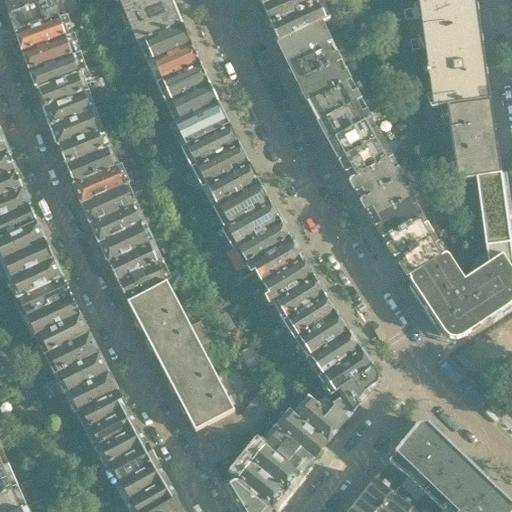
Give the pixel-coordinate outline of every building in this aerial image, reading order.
[(5,0),(11,16),(56,0),(5,0)] [(59,0),(56,0),(11,16),(17,35),(65,18),(59,0)] [(86,8),(83,0),(74,0),(78,10),(86,8)] [(171,0),(134,0),(120,6),(128,26),(174,7),(171,0)] [(258,0),(262,9),(283,0),(258,0)] [(321,6),(320,3),(326,0),(283,0),(262,9),(270,28),(321,6)] [(490,102),(476,0),(423,0),(435,77),(429,78),(432,97),(427,99),(431,110),(439,109),(446,108),(490,102)] [(279,45),(322,26),(321,25),(328,22),(321,6),(270,28),(279,45)] [(174,7),(128,26),(137,46),(183,27),(174,7)] [(406,21),(414,20),(412,10),(404,12),(406,21)] [(65,18),(17,35),(23,54),(68,38),(64,28),(69,26),(67,18),(65,18)] [(322,26),(279,45),(288,65),(331,45),(322,26)] [(183,27),(137,46),(146,66),(191,47),(183,27)] [(73,36),(68,38),(23,54),(30,73),(75,57),(71,46),(76,44),(73,36)] [(412,52),(420,50),(418,40),(410,42),(412,52)] [(331,45),(288,65),(297,85),(340,65),(331,45)] [(191,47),(146,66),(139,70),(148,90),(155,87),(200,66),(191,47)] [(75,57),(30,73),(37,92),(81,75),(77,64),(83,62),(80,55),(75,57)] [(406,71),(401,59),(393,63),(390,64),(399,83),(408,79),(406,71)] [(340,65),(297,85),(301,92),(308,105),(350,84),(340,65)] [(200,66),(155,87),(164,107),(209,86),(200,66)] [(102,80),(93,83),(92,79),(90,80),(87,73),(81,75),(37,92),(44,110),(94,91),(104,86),(102,80)] [(360,103),(350,84),(308,105),(318,124),(360,103)] [(209,86),(164,107),(173,127),(218,105),(209,86)] [(94,91),(44,110),(52,129),(95,112),(91,102),(97,100),(94,91)] [(490,102),(446,108),(457,182),(476,179),(476,180),(499,178),(501,177),(496,144),(494,144),(493,135),(495,135),(490,102)] [(360,103),(318,124),(328,143),(370,122),(360,103)] [(218,105),(173,127),(174,127),(168,130),(180,152),(185,149),(229,127),(218,105)] [(101,110),(95,112),(52,129),(59,148),(102,131),(98,120),(104,118),(101,110)] [(370,122),(328,143),(338,163),(380,140),(370,122)] [(185,149),(180,152),(191,174),(196,171),(195,168),(239,146),(229,127),(185,149)] [(102,131),(59,148),(66,166),(109,149),(104,138),(111,135),(108,128),(102,131)] [(380,140),(338,163),(350,183),(392,160),(380,140)] [(205,189),(249,166),(239,146),(195,168),(196,171),(201,180),(196,183),(200,191),(205,189)] [(109,149),(66,166),(74,186),(120,167),(111,148),(109,149)] [(8,152),(0,155),(0,177),(15,172),(8,152)] [(392,160),(350,183),(356,195),(360,202),(402,178),(392,160)] [(249,166),(205,189),(200,191),(211,211),(212,211),(215,209),(260,185),(249,166)] [(120,167),(74,186),(81,206),(128,186),(120,167)] [(15,172),(0,177),(0,199),(23,190),(15,172)] [(499,178),(476,180),(479,203),(504,199),(501,177),(499,178)] [(414,197),(409,190),(402,178),(360,202),(372,221),(412,198),(414,197)] [(155,212),(178,201),(170,185),(157,192),(159,196),(149,201),(155,212)] [(260,185),(215,209),(212,211),(223,231),(270,204),(260,185)] [(128,186),(81,206),(90,225),(137,205),(128,186)] [(23,190),(0,199),(0,220),(30,208),(23,190)] [(412,198),(372,221),(384,240),(424,218),(412,198)] [(504,199),(479,203),(483,227),(508,223),(504,199)] [(270,204),(223,231),(221,233),(231,252),(281,224),(270,204)] [(137,205),(90,225),(99,245),(146,224),(137,205)] [(30,208),(0,220),(0,242),(37,225),(30,208)] [(424,218),(384,240),(395,259),(435,236),(424,218)] [(511,255),(508,223),(483,227),(488,266),(511,263),(511,255)] [(146,224),(99,245),(108,264),(154,243),(146,224)] [(281,224),(231,252),(242,271),(244,269),(292,242),(281,224)] [(451,235),(460,230),(457,224),(447,229),(451,235)] [(37,225),(0,242),(0,264),(46,244),(37,225)] [(435,236),(395,259),(407,279),(447,255),(435,236)] [(261,285),(303,260),(292,242),(244,269),(242,271),(237,273),(243,282),(254,275),(261,285)] [(154,243),(108,264),(118,284),(163,262),(154,243)] [(46,244),(0,264),(0,269),(6,283),(54,262),(46,244)] [(511,304),(511,263),(488,266),(465,282),(463,279),(448,257),(410,282),(420,298),(425,294),(438,312),(432,316),(444,335),(449,339),(456,340),(462,338),(471,333),(467,327),(477,320),(475,318),(483,312),(485,315),(495,308),(499,314),(509,308),(511,304)] [(303,260),(261,285),(268,296),(262,299),(267,307),(269,306),(314,279),(303,260)] [(54,262),(6,283),(15,302),(17,301),(63,280),(54,262)] [(163,262),(118,284),(127,304),(166,283),(172,281),(163,262)] [(314,279),(269,306),(278,319),(282,317),(285,322),(325,298),(314,279)] [(63,280),(17,301),(25,319),(71,298),(63,280)] [(166,283),(127,304),(161,369),(200,348),(166,283)] [(71,298),(25,319),(33,338),(80,316),(71,298)] [(325,298),(285,322),(281,324),(289,337),(294,334),(297,340),(336,315),(325,298)] [(237,328),(225,306),(216,311),(228,333),(237,328)] [(336,315),(297,340),(293,343),(301,355),(306,352),(310,358),(348,333),(336,315)] [(80,316),(33,338),(42,357),(89,335),(80,316)] [(348,333),(310,358),(308,359),(320,377),(360,350),(348,333)] [(89,335),(42,357),(52,377),(99,355),(89,335)] [(236,417),(200,348),(161,369),(212,467),(235,455),(229,442),(251,431),(274,403),(289,384),(282,379),(268,398),(260,392),(241,414),(236,417)] [(360,350),(320,377),(332,395),(333,394),(372,368),(360,350)] [(99,355),(52,377),(62,397),(108,374),(99,355)] [(372,368),(333,394),(338,402),(340,401),(350,417),(368,395),(366,392),(376,385),(378,377),(372,368)] [(260,371),(252,375),(261,390),(268,386),(260,371)] [(108,374),(62,397),(72,417),(73,416),(72,416),(118,393),(108,374)] [(118,393),(72,416),(73,416),(83,434),(127,411),(118,393)] [(296,420),(327,444),(327,445),(350,417),(340,401),(338,402),(332,406),(324,400),(314,406),(310,402),(296,420)] [(127,411),(83,434),(92,452),(137,428),(127,411)] [(327,444),(296,420),(289,412),(274,430),(312,462),(327,444)] [(511,511),(511,508),(427,426),(419,426),(387,465),(430,503),(422,511),(511,511)] [(137,428),(92,452),(102,471),(146,446),(137,428)] [(312,462),(274,430),(260,446),(299,479),(312,462)] [(49,448),(59,469),(69,464),(59,443),(49,448)] [(146,446),(102,471),(113,488),(156,463),(146,446)] [(299,479),(260,446),(247,462),(285,495),(299,479)] [(285,495),(247,462),(234,478),(233,479),(272,511),(285,495)] [(156,463),(113,488),(123,505),(166,481),(156,463)] [(422,511),(430,503),(387,465),(348,511),(422,511)] [(2,470),(0,470),(0,495),(11,491),(16,488),(11,479),(6,481),(2,470)] [(271,511),(272,511),(233,479),(223,485),(239,511),(271,511)] [(166,481),(123,505),(123,506),(126,511),(151,511),(176,498),(166,481)] [(11,491),(0,495),(0,511),(19,511),(24,509),(20,499),(15,502),(11,491)] [(184,511),(176,499),(154,511),(184,511)]
